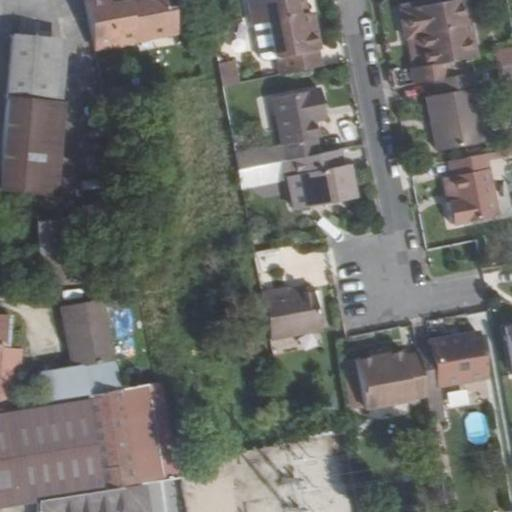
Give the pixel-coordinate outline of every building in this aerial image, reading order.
[(127,0),(96,0),(85,2),(94,51),(178,35),(174,11),(167,12),(164,0),(138,0),(139,0),(128,2),(127,0)] [(276,60),(280,59),(282,77),(322,69),(319,51),(321,51),(314,15),(299,18),(294,0),(265,0),(250,3),(255,27),(269,24),(276,60)] [(421,69),(413,71),(416,86),(434,83),(448,80),(445,65),(478,59),(464,0),(460,0),(401,13),(406,40),(415,38),(421,69)] [(69,38),(10,34),(0,169),(0,188),(58,193),(69,38)] [(499,67),(511,62),(511,44),(493,51),(499,67)] [(219,62),(225,85),(242,80),(235,58),(219,62)] [(437,154),(484,144),(470,75),(448,80),(434,83),(437,97),(426,99),(437,154)] [(320,92),(272,102),(284,164),(302,160),(318,157),(314,141),(317,141),(313,123),(312,116),(324,113),(320,92)] [(324,113),(312,116),(313,123),(326,121),(324,113)] [(235,156),(238,173),(284,164),(281,148),(235,156)] [(348,167),(343,167),(340,152),(318,157),(302,160),(305,176),(288,180),(294,211),(311,208),(355,200),(348,167)] [(452,179),(450,179),(456,205),(448,206),(452,229),(500,218),(487,156),(449,164),(452,179)] [(284,164),(238,173),(241,189),(288,180),(305,176),(302,160),(284,164)] [(450,179),(443,181),(448,206),(456,205),(450,179)] [(109,199),(77,203),(79,215),(110,210),(109,199)] [(36,218),(39,284),(87,280),(83,216),(36,218)] [(284,291),(261,294),(270,341),(321,332),(313,289),(285,295),(284,291)] [(60,304),(71,366),(112,358),(102,297),(60,304)] [(15,316),(0,315),(0,408),(3,409),(17,406),(23,350),(12,350),(15,316)] [(511,330),(503,332),(511,380),(511,330)] [(417,352),(418,360),(425,398),(438,396),(437,391),(485,383),(477,337),(428,345),(429,350),(417,352)] [(353,364),(361,412),(425,400),(425,398),(418,360),(403,362),(402,356),(353,364)] [(37,372),(42,402),(51,400),(88,393),(118,388),(112,358),(71,366),(37,372)] [(88,393),(95,449),(100,488),(144,481),(160,479),(147,383),(127,387),(118,388),(88,393)] [(0,431),(0,479),(44,481),(44,500),(43,511),(149,511),(144,481),(100,488),(95,449),(88,393),(51,400),(42,402),(17,406),(3,409),(0,431)] [(0,511),(43,511),(44,500),(44,481),(0,479),(0,511)]
